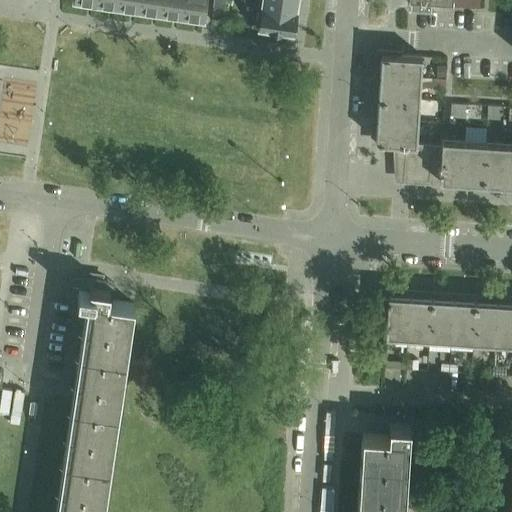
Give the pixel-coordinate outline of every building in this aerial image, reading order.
[(139,10),(140,0),(117,0),(117,6),(139,10)] [(160,13),(162,0),(140,0),(139,10),(160,13)] [(182,16),(184,0),(162,0),(160,13),(182,16)] [(204,19),(206,0),(184,0),(182,16),(204,19)] [(296,11),(297,0),(255,0),(255,5),(296,11)] [(293,32),(296,11),(255,5),(251,26),(292,32),(293,32)] [(382,52),(380,74),(420,77),(422,55),(382,52)] [(437,65),(436,78),(446,78),(446,66),(437,65)] [(420,77),(380,74),(379,96),(419,99),(420,77)] [(419,99),(379,96),(378,118),(418,121),(419,99)] [(416,143),(418,121),(378,118),(376,140),(394,141),(395,175),(417,177),(419,143),(416,143)] [(461,179),(464,140),(442,138),(442,144),(419,143),(417,177),(461,179)] [(486,141),(464,140),(461,179),(483,181),(486,141)] [(508,142),(486,141),(483,181),(505,182),(508,142)] [(91,314),(78,400),(61,511),(103,511),(134,303),(113,300),(115,284),(111,282),(104,279),(96,277),(92,276),(84,276),(80,276),(71,277),(69,295),(88,297),(86,313),(91,314)] [(410,294),(388,293),(386,333),(407,334),(410,294)] [(431,296),(410,294),(407,334),(429,336),(431,296)] [(453,297),(431,296),(429,336),(451,337),(453,297)] [(475,299),(453,297),(451,337),(472,339),(475,299)] [(497,300),(475,299),(472,339),(495,340),(497,300)] [(511,301),(497,300),(495,340),(511,341),(511,301)] [(405,359),(405,369),(407,369),(417,370),(418,360),(405,359)] [(399,511),(405,426),(410,426),(410,425),(389,423),(388,435),(363,433),(357,511),(399,511)]
